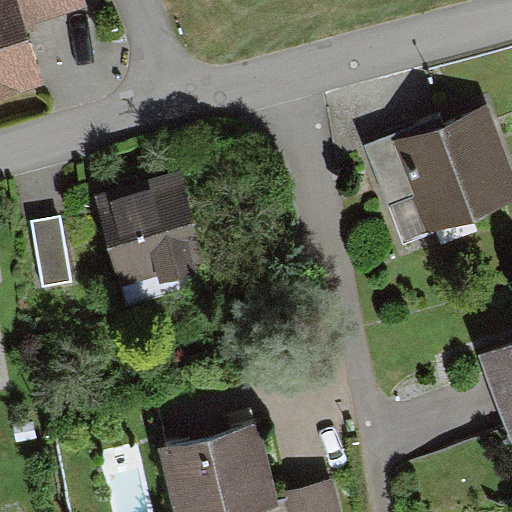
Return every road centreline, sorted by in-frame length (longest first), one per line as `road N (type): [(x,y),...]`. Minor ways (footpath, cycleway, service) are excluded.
road 1 (residential): [(173,102),(511,12)]
road 2 (residential): [(0,151),(173,102)]
